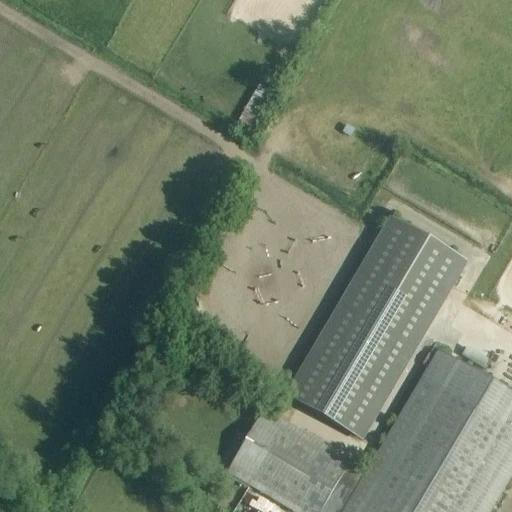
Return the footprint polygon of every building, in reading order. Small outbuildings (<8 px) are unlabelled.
[(259,86),(238,122),(254,131),(274,94),(259,86)] [(393,218),(287,392),(363,438),(469,264),(393,218)] [(492,381),(501,366),(474,350),(465,364),(492,381)] [(362,480),(345,470),(350,462),(264,411),(226,474),(290,511),(490,511),(511,475),(511,398),(437,354),(435,358),(428,369),(362,480)] [(428,354),(422,365),(428,369),(435,358),(428,354)]
